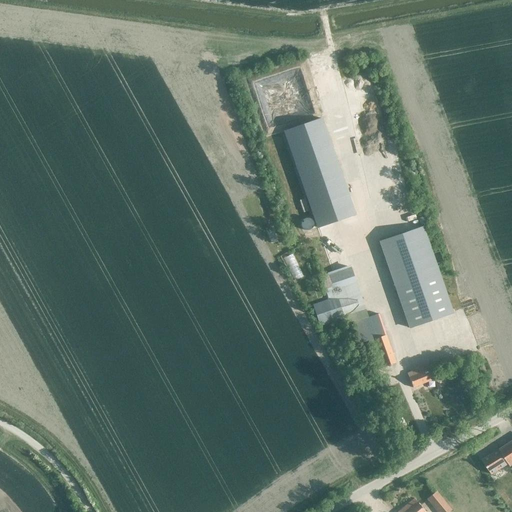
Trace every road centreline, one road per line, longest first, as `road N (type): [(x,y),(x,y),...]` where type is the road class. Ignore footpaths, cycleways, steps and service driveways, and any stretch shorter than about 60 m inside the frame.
road 1 (unclassified): [(327,511),(511,411)]
road 2 (unclassified): [(84,511),(65,481),(0,427)]
